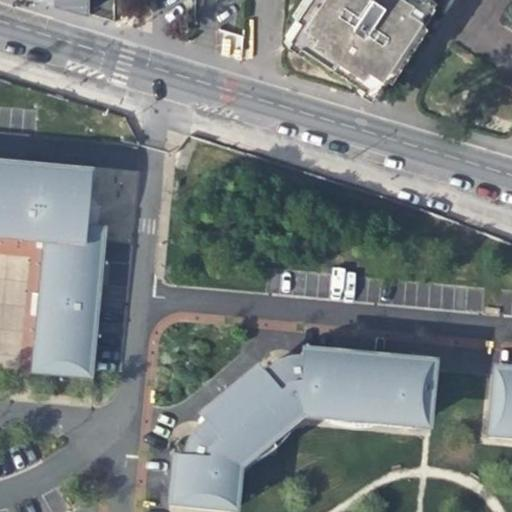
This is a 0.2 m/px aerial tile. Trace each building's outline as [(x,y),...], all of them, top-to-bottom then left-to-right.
[(96,0),(45,0),(96,15),(96,0)] [(425,19),(436,2),(432,0),(311,0),(301,15),(305,18),(294,37),(379,91),(390,73),(395,76),(429,22),(425,19)] [(28,174),(0,171),(0,231),(23,233),(23,227),(25,230),(29,233),(34,232),(38,230),(47,231),(36,351),(51,352),(49,367),(87,371),(92,309),(89,309),(92,306),(94,301),(92,297),(90,295),(94,295),(101,222),(78,220),(81,198),(87,198),(90,171),(29,165),(28,174)] [(49,367),(51,352),(36,351),(34,365),(49,367)] [(236,466),(300,412),(372,420),(415,423),(416,407),(427,408),(431,368),(415,366),(415,371),(406,370),(407,362),(300,352),(300,360),(288,360),(281,363),(270,369),(275,375),(269,380),(265,374),(259,367),(199,416),(205,424),(209,429),(204,433),(199,428),(193,434),(189,441),(186,449),(185,456),(174,454),(169,501),(232,507),(236,466)] [(415,366),(416,362),(407,362),(406,370),(415,371),(415,366)] [(275,375),(270,369),(265,374),(269,380),(275,375)] [(511,371),(496,370),(491,432),(511,434),(511,371)] [(204,433),(209,429),(205,424),(199,428),(204,433)]
